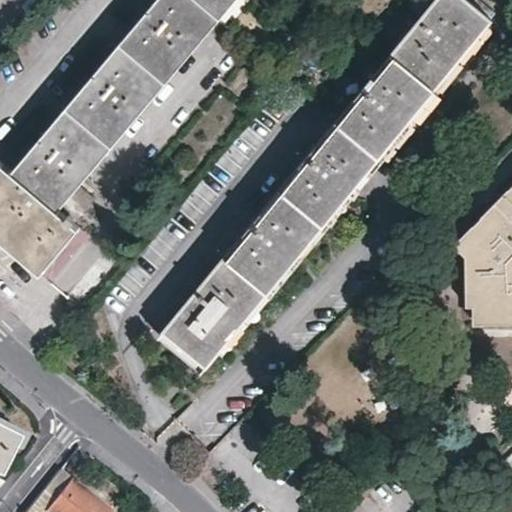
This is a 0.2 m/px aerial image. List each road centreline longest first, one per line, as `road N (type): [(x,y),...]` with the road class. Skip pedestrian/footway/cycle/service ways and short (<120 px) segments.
road 1 (residential): [(202,511),(81,411)]
road 2 (residential): [(2,511),(81,411)]
